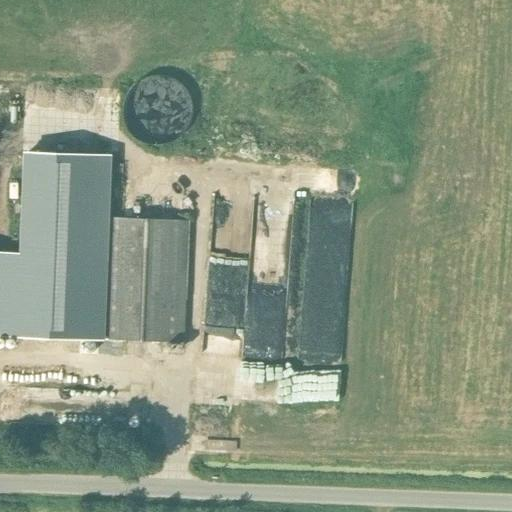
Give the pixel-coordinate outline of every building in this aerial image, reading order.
[(124,127),(179,142),(195,88),(139,73),(124,127)] [(0,335),(99,338),(108,161),(16,157),(11,253),(0,252),(0,335)] [(216,195),(207,353),(283,357),(292,199),(216,195)] [(106,217),(102,319),(101,339),(183,342),(188,220),(106,217)] [(68,424),(161,427),(162,404),(68,401),(68,424)]
